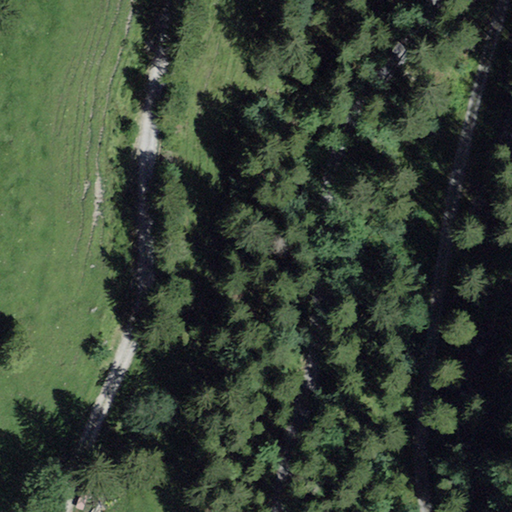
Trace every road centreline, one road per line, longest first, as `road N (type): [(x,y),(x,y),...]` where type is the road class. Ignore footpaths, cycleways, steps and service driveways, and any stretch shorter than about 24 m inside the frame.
road 1 (track): [(182,0),(154,120),(145,290),(63,511)]
road 2 (track): [(429,511),(422,444),(440,273),(505,0)]
